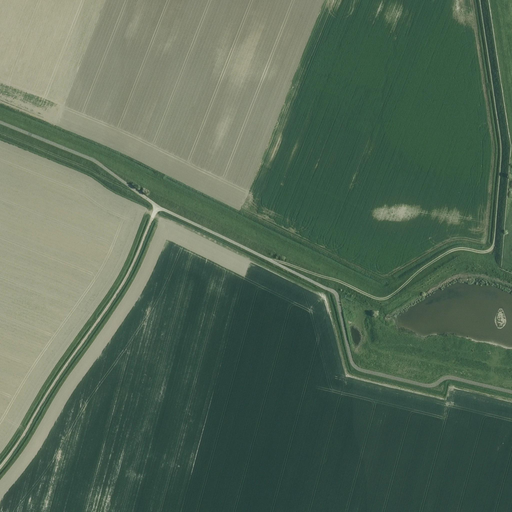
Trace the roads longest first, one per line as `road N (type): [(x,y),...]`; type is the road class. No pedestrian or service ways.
road 1 (track): [(479,0),(501,140),(492,248),(453,250),(384,300),(274,263)]
road 2 (track): [(0,470),(124,282),(157,207)]
